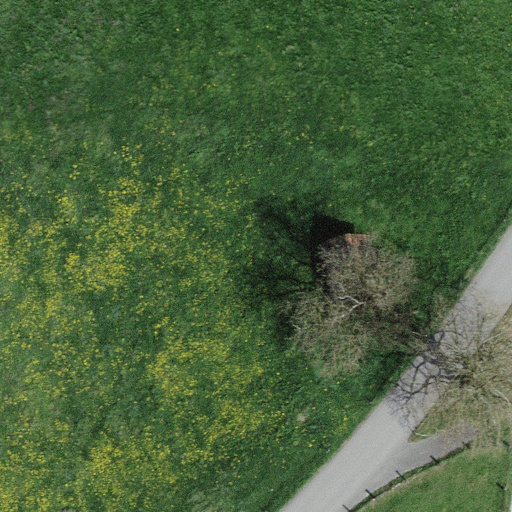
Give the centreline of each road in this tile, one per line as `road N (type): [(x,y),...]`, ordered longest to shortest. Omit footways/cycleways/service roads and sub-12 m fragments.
road 1 (unclassified): [(304,511),(511,265)]
road 2 (track): [(332,479),(511,426)]
